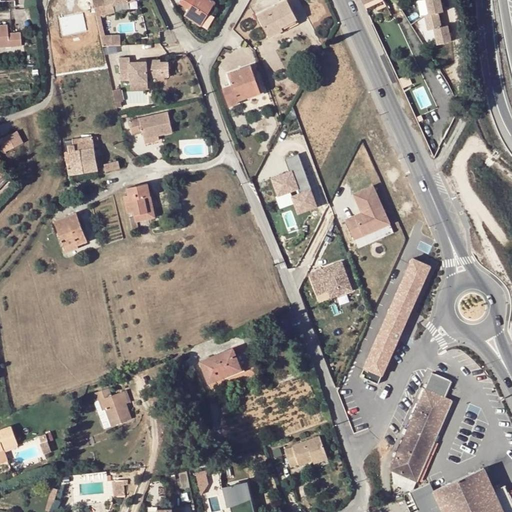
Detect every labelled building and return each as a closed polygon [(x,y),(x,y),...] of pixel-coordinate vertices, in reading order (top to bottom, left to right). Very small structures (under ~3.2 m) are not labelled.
[(114,5),(137,0),(136,0),(94,0),(98,15),(102,14),(106,14),(115,12),(114,5)] [(210,0),(195,0),(186,16),(202,26),(213,8),(215,3),(210,0)] [(288,0),(260,15),(271,38),(285,31),(283,27),(299,19),(288,0)] [(374,0),(366,4),(368,9),(376,5),(374,0)] [(443,0),(427,0),(431,13),(425,15),(429,29),(435,27),(439,44),(455,40),(450,23),(444,25),(441,13),(446,11),(443,0)] [(106,35),(102,14),(98,15),(104,45),(121,44),(121,34),(106,35)] [(283,27),(285,31),(300,22),(299,19),(283,27)] [(0,46),(21,45),(20,32),(8,33),(7,25),(0,25),(0,46)] [(146,62),(143,62),(143,65),(139,65),(139,62),(130,62),(129,58),(120,58),(121,80),(130,80),(130,82),(147,81),(147,78),(169,77),(168,61),(161,62),(161,59),(146,60),(146,62)] [(252,66),(230,74),(240,101),(247,98),(246,94),(260,88),(252,66)] [(147,81),(130,82),(130,90),(147,89),(147,81)] [(121,86),(113,88),(118,107),(123,106),(121,101),(124,100),(121,86)] [(262,92),(260,88),(246,94),(247,98),(262,92)] [(168,110),(140,116),(129,119),(133,133),(143,131),(144,137),(159,133),(173,130),(168,110)] [(0,141),(0,143),(5,153),(23,143),(17,132),(0,141)] [(82,151),(96,148),(94,137),(66,142),(67,152),(71,175),(86,172),(82,151)] [(97,157),(96,148),(82,151),(86,172),(100,170),(99,167),(97,157)] [(272,177),(278,197),(292,193),(298,214),(318,208),(302,153),(287,158),(291,172),(272,177)] [(106,164),(108,172),(122,168),(121,160),(118,161),(117,159),(114,160),(115,162),(106,164)] [(155,208),(150,184),(130,187),(131,195),(126,196),(129,213),(136,212),(138,222),(150,219),(148,210),(155,208)] [(361,212),(346,218),(354,239),(392,224),(376,184),(354,193),(361,212)] [(148,210),(150,219),(157,218),(155,208),(148,210)] [(89,243),(79,213),(56,222),(66,247),(79,242),(80,246),(89,243)] [(376,233),(356,239),(358,247),(378,241),(376,233)] [(79,242),(66,247),(68,253),(81,249),(80,246),(79,242)] [(433,267),(416,259),(362,376),(379,384),(433,267)] [(345,261),(310,271),(319,302),(354,292),(345,261)] [(235,349),(202,362),(211,384),(234,374),(232,370),(242,366),(235,349)] [(195,365),(192,360),(186,362),(188,368),(195,365)] [(232,370),(234,374),(243,370),(242,366),(232,370)] [(162,376),(163,384),(175,382),(174,374),(162,376)] [(392,471),(418,483),(455,401),(448,398),(454,383),(436,375),(392,471)] [(101,392),(104,399),(112,427),(133,420),(129,406),(125,393),(113,396),(111,389),(101,392)] [(129,391),(125,393),(129,406),(133,404),(129,391)] [(104,430),(112,427),(104,399),(96,402),(104,430)] [(0,450),(5,449),(19,444),(13,425),(0,428),(0,450)] [(301,466),(316,461),(314,458),(327,453),(321,436),(294,446),(294,448),(286,450),(292,467),(300,465),(301,466)] [(49,441),(42,443),(46,454),(53,452),(49,441)] [(125,451),(119,457),(125,462),(130,455),(125,451)] [(329,459),(327,453),(314,458),(316,461),(317,463),(329,459)] [(511,511),(511,498),(509,493),(507,493),(505,488),(497,491),(487,468),(435,491),(437,497),(425,511),(511,511)] [(209,476),(202,477),(206,499),(213,497),(209,476)] [(128,480),(116,481),(118,497),(126,496),(125,485),(129,484),(128,480)] [(233,511),(245,511),(253,509),(247,483),(228,488),(233,511)] [(425,511),(437,497),(432,483),(410,493),(418,511),(425,511)]
